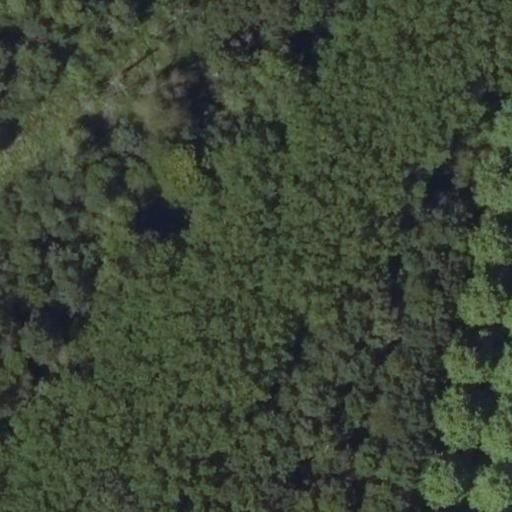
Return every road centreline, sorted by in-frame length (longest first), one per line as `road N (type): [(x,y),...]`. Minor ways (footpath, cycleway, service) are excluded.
road 1 (track): [(80,511),(475,0)]
road 2 (track): [(450,511),(511,193)]
